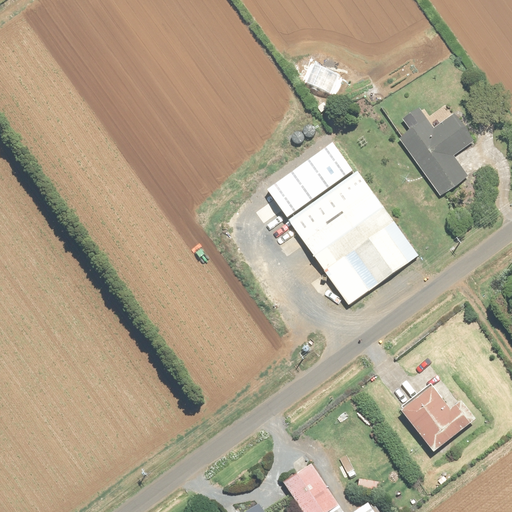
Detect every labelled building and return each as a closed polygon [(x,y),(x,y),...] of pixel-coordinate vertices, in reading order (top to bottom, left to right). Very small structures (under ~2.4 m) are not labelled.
[(324,101),(318,106),(322,111),(328,106),(324,101)] [(432,120),(432,123),(428,118),(400,138),(441,195),(468,175),(454,155),(474,140),(454,113),(439,124),(439,121),(436,118),(432,120)] [(289,219),(349,305),(418,256),(358,171),(289,219)] [(280,222),(289,235),(294,232),(285,219),(280,222)] [(222,237),(233,255),(240,250),(238,247),(252,239),(242,221),(227,230),(229,233),(222,237)] [(269,226),(279,243),(286,239),(275,222),(269,226)] [(462,400),(459,402),(451,409),(432,386),(405,407),(402,410),(434,451),(450,439),(476,418),(462,400)] [(402,443),(408,450),(413,446),(408,438),(402,443)] [(293,495),(303,511),(326,511),(338,505),(311,464),(284,482),(293,495)] [(265,511),(259,503),(245,511),(265,511)]
